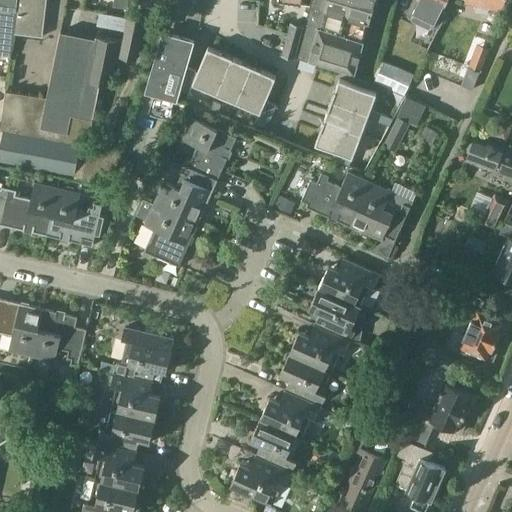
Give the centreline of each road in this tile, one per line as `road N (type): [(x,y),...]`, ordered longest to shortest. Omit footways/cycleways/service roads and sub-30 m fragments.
road 1 (residential): [(205,328),(179,305),(0,267)]
road 2 (residential): [(203,504),(184,481),(211,359),(205,328)]
road 3 (residential): [(205,328),(233,306),(274,216)]
